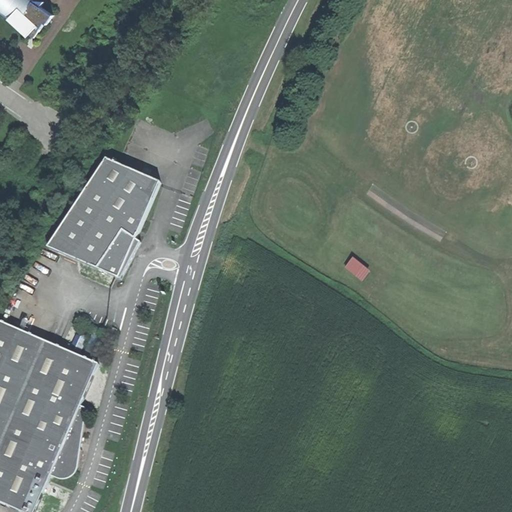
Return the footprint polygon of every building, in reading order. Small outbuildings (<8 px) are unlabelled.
[(0,0),(0,2),(12,10),(18,0),(0,0)] [(18,0),(12,10),(16,13),(15,15),(25,25),(24,27),(32,32),(36,26),(41,31),(47,22),(50,24),(57,14),(44,5),(47,0),(44,0),(18,0)] [(36,26),(32,32),(38,36),(41,31),(36,26)] [(49,248),(122,279),(139,248),(133,246),(160,183),(107,161),(49,248)] [(369,271),(352,258),(344,268),(361,281),(369,271)] [(0,501),(24,511),(36,511),(99,364),(0,322),(0,501)] [(100,346),(105,349),(109,340),(104,338),(100,346)]
